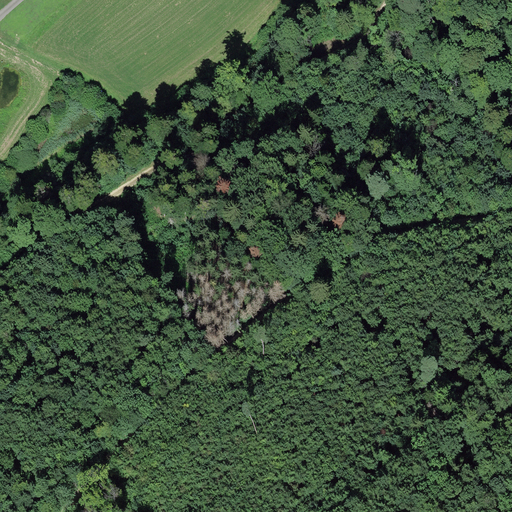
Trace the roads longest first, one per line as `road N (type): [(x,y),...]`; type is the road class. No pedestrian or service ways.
road 1 (track): [(63,511),(184,381),(278,302),(350,256),(398,238),(511,218)]
road 2 (track): [(0,285),(67,225),(341,52),(371,29),(389,0)]
